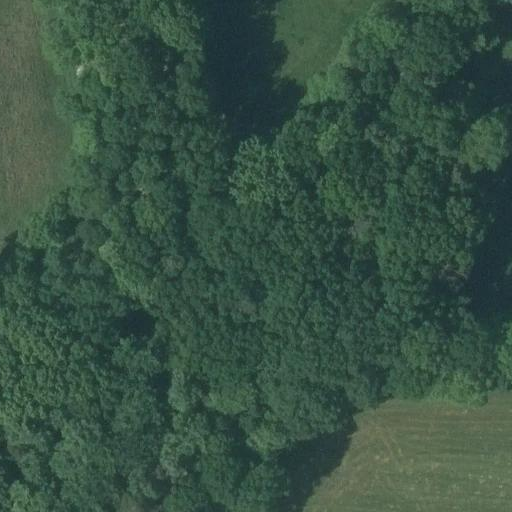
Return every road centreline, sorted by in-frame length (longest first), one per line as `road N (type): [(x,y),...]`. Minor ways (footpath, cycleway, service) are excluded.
road 1 (track): [(42,511),(162,357),(511,354)]
road 2 (unclassified): [(162,357),(167,333),(114,0)]
